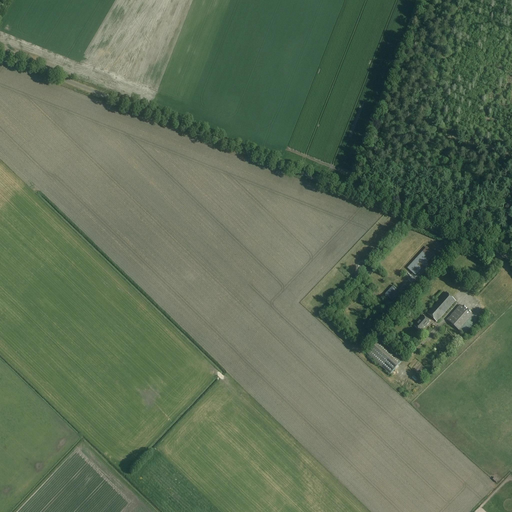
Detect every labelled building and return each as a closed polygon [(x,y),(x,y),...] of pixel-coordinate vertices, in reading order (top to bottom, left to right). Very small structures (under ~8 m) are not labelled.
[(416,276),(435,255),(427,248),(408,269),(416,276)] [(436,322),(455,301),(446,292),(426,313),(436,322)] [(471,304),(472,307),(470,307),(471,314),(477,313),(477,314),(481,313),(479,303),(471,304)] [(465,336),(478,321),(461,305),(447,320),(465,336)] [(425,326),(430,321),(422,315),(418,320),(419,320),(413,326),(420,331),(425,325),(425,326)] [(390,375),(404,359),(382,339),(368,355),(390,375)]
